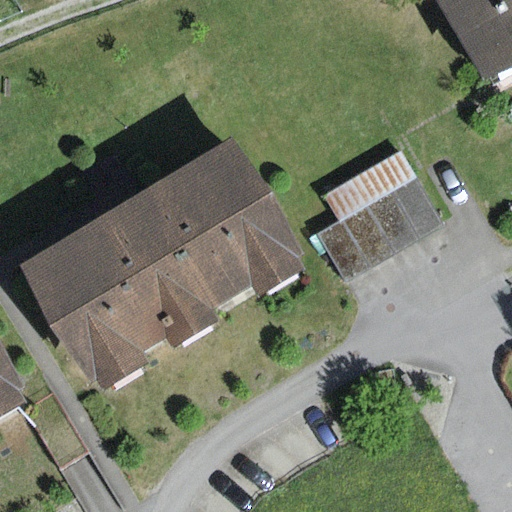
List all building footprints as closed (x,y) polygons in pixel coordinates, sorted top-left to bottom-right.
[(511,0),(446,0),(495,87),(511,76),(511,0)] [(240,144),(28,271),(103,395),(314,269),(240,144)] [(325,197),(340,223),(418,178),(403,152),(325,197)] [(340,223),(320,235),(346,281),(446,224),(418,178),(340,223)] [(0,341),(0,422),(35,401),(0,341)]
